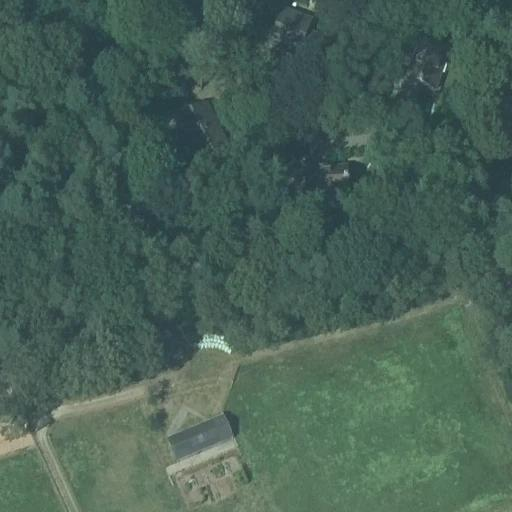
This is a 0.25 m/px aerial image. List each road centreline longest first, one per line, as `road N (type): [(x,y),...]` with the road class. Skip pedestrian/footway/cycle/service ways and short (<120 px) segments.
road 1 (unclassified): [(511,215),(142,252)]
road 2 (track): [(142,252),(42,0)]
road 3 (track): [(142,252),(0,261)]
